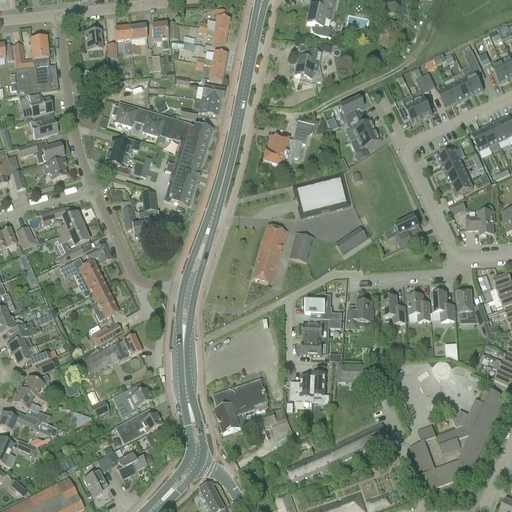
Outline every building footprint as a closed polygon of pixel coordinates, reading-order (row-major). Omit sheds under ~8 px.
[(311,29),(310,31),(310,33),(311,34),(312,36),(313,37),(315,37),(328,40),(330,31),(322,29),(324,21),(328,22),(332,4),(319,1),(317,10),(310,9),(306,27),(311,28),(311,29)] [(226,36),(229,22),(224,21),(226,14),(218,13),(217,13),(216,23),(215,25),(207,23),(206,27),(200,26),(199,30),(199,31),(226,36)] [(388,22),(386,29),(393,30),(394,23),(388,22)] [(167,26),(169,42),(176,42),(174,25),(167,26)] [(160,43),(161,52),(168,51),(166,26),(151,28),(152,44),(160,43)] [(145,28),(129,30),(130,43),(146,42),(146,38),(145,28)] [(129,30),(113,31),(115,45),(121,44),(123,59),(132,58),(131,49),(130,43),(129,30)] [(226,36),(199,31),(198,37),(212,39),(211,48),(223,50),(226,36)] [(84,35),(86,54),(102,53),(100,33),(84,35)] [(30,43),(32,63),(48,61),(46,41),(30,43)] [(171,50),(182,52),(183,45),(171,43),(171,50)] [(116,47),(106,47),(107,62),(116,62),(116,47)] [(21,48),(12,49),(14,63),(15,73),(33,71),(32,63),(23,64),(21,48)] [(7,64),(14,63),(12,49),(5,49),(7,64)] [(294,79),(299,80),(299,81),(300,82),(301,87),(304,86),(315,89),(316,84),(321,83),(318,64),(320,56),(307,53),(305,62),(298,61),(294,79)] [(472,54),(463,58),(471,75),(473,74),(480,71),(477,66),(472,54)] [(211,68),(211,69),(223,71),(226,57),(214,55),(213,56),(206,55),(204,62),(197,61),(196,66),(203,67),(211,68)] [(485,56),(479,59),(481,64),(483,69),(490,66),(488,61),(485,56)] [(443,58),(433,62),(437,69),(446,65),(445,63),(444,59),(443,58)] [(151,60),(152,74),(159,74),(158,59),(151,60)] [(511,80),(511,63),(510,59),(500,64),(509,82),(511,80)] [(32,63),(33,71),(49,69),(48,61),(32,63)] [(509,82),(500,64),(490,68),(499,86),(509,82)] [(18,99),(37,97),(58,94),(55,68),(54,68),(49,69),(33,71),(15,73),(18,99)] [(223,71),(211,69),(208,83),(221,85),(223,71)] [(429,95),(436,91),(429,76),(422,80),(427,90),(429,95)] [(483,94),(475,76),(465,80),(474,98),(483,94)] [(92,82),(93,90),(109,88),(108,80),(102,81),(92,82)] [(175,87),(188,89),(189,82),(176,80),(175,87)] [(427,90),(422,80),(415,83),(422,98),(429,95),(427,90)] [(474,98),(465,80),(455,85),(464,103),(474,98)] [(464,103),(455,85),(446,89),(454,107),(464,103)] [(203,88),(201,102),(205,103),(205,100),(221,103),(223,92),(213,90),(203,88)] [(454,107),(446,89),(436,94),(445,112),(454,107)] [(32,120),(52,115),(48,101),(39,103),(37,97),(18,99),(19,105),(23,122),(32,119),(32,120)] [(422,122),(414,104),(411,98),(401,103),(404,109),(397,112),(403,125),(409,122),(412,127),(422,122)] [(194,102),(192,114),(196,115),(198,116),(207,117),(217,119),(219,105),(220,103),(221,103),(205,100),(205,103),(201,102),(194,102)] [(354,115),(363,111),(358,100),(338,109),(341,116),(338,117),(343,128),(346,126),(356,121),(354,115)] [(432,118),(424,100),(414,104),(422,122),(432,118)] [(114,109),(111,118),(116,119),(114,126),(117,127),(118,129),(120,130),(122,129),(130,131),(133,122),(145,126),(142,135),(158,140),(158,139),(171,143),(173,137),(181,139),(179,147),(178,147),(177,148),(178,149),(173,167),(167,166),(165,174),(170,175),(167,185),(168,186),(163,204),(173,207),(174,206),(188,211),(196,184),(197,184),(200,175),(198,175),(211,133),(119,106),(117,110),(114,109)] [(178,120),(194,123),(196,115),(180,112),(178,120)] [(511,139),(511,125),(509,119),(499,123),(508,141),(511,139)] [(49,140),(48,138),(57,136),(57,135),(58,135),(56,129),(55,129),(53,124),(51,124),(46,125),(46,126),(45,126),(43,120),(29,124),(31,131),(32,131),(33,135),(32,136),(34,142),(35,142),(41,141),(41,142),(49,140)] [(332,120),(325,124),(329,134),(337,131),(332,120)] [(349,133),(345,135),(349,144),(373,133),(368,123),(362,126),(359,120),(356,121),(346,126),(349,133)] [(508,141),(499,123),(490,128),(498,146),(508,141)] [(291,145),(304,148),(307,135),(311,136),(313,128),(304,125),(303,131),(295,129),(291,145)] [(498,146),(490,128),(480,133),(489,151),(498,146)] [(0,131),(0,135),(6,154),(12,153),(6,130),(0,131)] [(354,155),(378,143),(373,133),(349,144),(354,155)] [(489,151),(480,133),(470,137),(479,155),(489,151)] [(108,147),(106,153),(108,153),(108,154),(126,160),(128,153),(129,153),(131,153),(138,155),(140,146),(118,139),(116,145),(111,143),(110,147),(108,147)] [(265,155),(263,164),(273,167),(281,169),(289,171),(292,161),(297,162),(300,147),(291,145),(291,144),(270,139),(266,156),(265,155)] [(34,146),(17,151),(19,160),(32,156),(33,158),(33,159),(42,156),(45,165),(63,159),(59,146),(47,150),(36,153),(34,146)] [(441,170),(459,162),(454,152),(436,161),(441,170)] [(357,165),(367,158),(364,153),(354,159),(357,165)] [(108,154),(104,165),(116,169),(114,175),(128,179),(130,172),(123,170),(126,160),(108,154)] [(14,159),(7,161),(11,177),(18,174),(14,159)] [(5,180),(12,178),(11,177),(7,161),(6,160),(0,161),(0,189),(7,187),(5,180)] [(142,169),(139,179),(145,181),(148,171),(151,162),(145,160),(142,169)] [(44,174),(45,178),(49,177),(51,184),(66,179),(64,170),(66,169),(63,162),(42,168),(44,174)] [(446,180),(464,172),(459,162),(441,170),(446,180)] [(450,190),(468,181),(464,172),(446,180),(450,190)] [(11,177),(12,178),(16,194),(25,191),(20,174),(18,174),(11,177)] [(349,209),(341,178),(291,191),(294,202),(296,202),(298,210),(296,210),(299,222),(320,217),(320,215),(327,213),(328,215),(349,209)] [(455,199),(473,191),(468,181),(450,190),(455,199)] [(110,195),(111,204),(118,203),(117,194),(110,195)] [(149,223),(139,224),(139,229),(142,229),(143,240),(160,237),(157,215),(156,215),(153,195),(140,197),(143,215),(148,214),(149,223)] [(466,213),(462,203),(447,210),(451,220),(466,213)] [(493,227),(492,222),(494,222),(494,214),(493,214),(493,213),(492,212),(492,210),(490,209),(489,209),(488,209),(487,209),(486,210),(485,211),(484,212),(484,213),(484,215),(478,215),(478,220),(465,220),(466,224),(466,234),(479,233),(479,239),(493,238),(493,227)] [(511,210),(511,212),(511,214),(503,214),(504,220),(504,230),(506,230),(506,237),(511,236),(511,238),(511,237),(511,210)] [(57,232),(60,239),(82,229),(80,223),(80,222),(81,222),(81,220),(80,219),(79,218),(77,217),(76,216),(75,216),(74,215),(73,214),(72,212),(70,212),(68,211),(67,211),(65,211),(63,212),(63,211),(40,217),(43,229),(50,227),(49,223),(61,220),(62,224),(64,229),(57,232)] [(139,229),(139,224),(133,225),(132,211),(122,212),(125,234),(132,233),(132,241),(143,240),(142,229),(139,229)] [(419,230),(414,219),(394,229),(397,235),(394,236),(396,240),(395,241),(400,250),(414,243),(410,234),(419,230)] [(79,247),(88,243),(82,229),(60,239),(56,241),(56,242),(59,248),(63,246),(66,253),(79,247)] [(251,282),(267,286),(272,269),(276,270),(279,260),(286,235),(267,229),(251,282)] [(334,246),(342,258),(368,241),(360,229),(334,246)] [(15,235),(22,252),(36,248),(28,230),(15,235)] [(9,231),(0,235),(7,251),(16,247),(9,231)] [(296,236),(289,261),(296,263),(306,266),(313,241),(296,236)] [(94,252),(85,256),(88,264),(98,259),(101,266),(111,262),(106,251),(104,247),(103,247),(94,251),(94,252)] [(63,257),(67,264),(83,256),(79,249),(63,257)] [(66,265),(63,259),(57,262),(60,268),(66,265)] [(91,297),(105,290),(92,264),(83,268),(79,262),(59,272),(64,282),(80,274),(85,284),(78,288),(81,293),(84,300),(91,297)] [(27,263),(21,266),(25,276),(32,274),(27,263)] [(492,282),(495,292),(511,286),(508,276),(492,282)] [(0,305),(10,301),(8,295),(5,296),(0,285),(0,305)] [(495,292),(499,301),(511,296),(511,287),(511,286),(495,292)] [(105,290),(91,297),(95,305),(90,307),(99,324),(118,315),(105,290)] [(476,318),(480,328),(483,338),(491,335),(487,325),(481,308),(474,311),(474,312),(472,312),(471,294),(457,295),(458,316),(459,316),(459,322),(467,321),(466,316),(471,315),(472,319),(476,318)] [(330,310),(331,298),(325,298),(325,295),(302,302),(302,310),(305,310),(304,316),(322,317),(322,322),(329,323),(341,323),(341,317),(331,316),(332,311),(330,310)] [(431,297),(432,307),(432,316),(440,316),(441,325),(455,324),(454,309),(447,309),(446,296),(431,297)] [(511,296),(499,301),(502,311),(511,307),(511,296)] [(429,305),(424,306),(423,306),(422,298),(407,299),(408,309),(409,319),(417,318),(418,325),(431,324),(430,315),(429,305)] [(381,300),(382,310),(383,320),(393,319),(393,327),(406,326),(405,310),(397,311),(396,299),(381,300)] [(6,315),(15,312),(10,301),(0,305),(0,324),(9,321),(6,315)] [(372,325),(373,313),(371,313),(372,305),(363,304),(363,303),(357,302),(356,314),(348,314),(347,320),(346,330),(346,331),(355,332),(356,324),(372,325)] [(22,328),(21,324),(16,323),(13,324),(11,320),(11,319),(9,321),(0,324),(0,337),(5,335),(7,341),(9,340),(20,336),(21,335),(32,331),(30,325),(22,328)] [(322,343),(322,332),(328,332),(329,323),(322,322),(308,322),(308,323),(309,323),(309,328),(302,328),(301,340),(302,340),(302,343),(322,343)] [(10,359),(13,358),(12,358),(32,349),(28,339),(39,335),(36,329),(32,331),(21,335),(20,336),(9,340),(11,346),(6,348),(10,359)] [(91,337),(97,349),(112,340),(106,329),(91,337)] [(124,342),(83,361),(89,376),(118,363),(118,364),(129,359),(130,360),(132,358),(141,354),(134,338),(124,342)] [(328,348),(328,343),(322,343),(302,343),(302,346),(301,346),(300,358),(321,358),(322,347),(328,348)] [(445,346),(445,357),(457,357),(457,346),(445,346)] [(38,359),(34,348),(32,349),(12,358),(13,358),(17,369),(23,366),(26,372),(37,367),(50,362),(48,355),(38,359)] [(399,350),(400,363),(408,363),(407,350),(399,350)] [(511,358),(506,356),(502,365),(511,369),(511,358)] [(50,362),(37,367),(37,368),(34,369),(38,377),(54,371),(50,362)] [(492,371),(498,374),(511,380),(511,369),(502,365),(496,362),(492,371)] [(339,367),(338,384),(365,385),(366,368),(339,367)] [(511,384),(511,380),(498,374),(494,383),(500,386),(509,390),(511,384)] [(312,403),(312,406),(313,406),(313,399),(323,399),(323,408),(329,408),(329,399),(324,399),(325,377),(312,377),(312,381),(312,403)] [(27,380),(21,393),(33,399),(46,405),(51,395),(46,384),(49,383),(46,378),(37,382),(36,384),(27,380)] [(290,386),(290,403),(312,403),(312,381),(301,380),(300,386),(290,386)] [(261,383),(213,396),(217,411),(216,411),(222,436),(253,427),(250,417),(269,412),(261,383)] [(91,389),(84,392),(88,399),(94,396),(91,389)] [(136,410),(143,407),(152,403),(146,391),(135,396),(132,391),(126,394),(123,395),(120,396),(112,400),(112,401),(117,412),(124,409),(128,417),(127,418),(138,413),(138,412),(137,412),(136,410)] [(33,399),(21,393),(18,392),(12,405),(37,416),(39,410),(30,406),(33,399)] [(456,433),(437,441),(432,429),(417,435),(421,446),(410,450),(426,494),(469,478),(505,399),(491,393),(490,396),(484,393),(479,404),(476,402),(468,418),(459,414),(456,420),(452,422),(456,433)] [(91,410),(95,420),(109,413),(104,404),(91,410)] [(40,425),(36,423),(16,415),(14,420),(2,415),(0,418),(0,429),(11,435),(15,426),(19,427),(36,434),(40,425)] [(40,415),(36,423),(40,425),(47,428),(50,420),(40,415)] [(73,415),(68,427),(75,430),(91,421),(73,415)] [(118,428),(114,431),(124,448),(145,436),(153,432),(162,427),(155,415),(143,422),(139,417),(131,422),(126,424),(118,428)] [(349,426),(352,434),(375,426),(372,417),(349,426)] [(329,451),(329,453),(336,467),(389,440),(386,435),(391,433),(388,425),(382,427),(382,426),(329,451)] [(145,439),(151,450),(155,447),(150,436),(145,439)] [(243,440),(249,452),(256,448),(250,436),(243,440)] [(0,465),(4,468),(14,447),(0,440),(0,465)] [(312,451),(308,440),(294,444),(297,455),(301,454),(301,451),(306,449),(308,452),(312,451)] [(16,451),(33,458),(36,451),(19,443),(16,451)] [(336,467),(329,453),(286,471),(292,486),(309,479),(336,467)] [(102,461),(108,473),(115,469),(122,483),(134,476),(133,474),(145,468),(141,460),(135,464),(131,457),(123,462),(119,464),(114,454),(102,461)] [(102,476),(108,473),(102,461),(96,464),(98,467),(102,476)] [(83,481),(83,482),(93,501),(101,497),(99,493),(107,489),(99,473),(90,477),(83,481)] [(5,511),(82,511),(83,511),(68,481),(5,511)] [(218,511),(229,511),(213,481),(200,487),(212,510),(208,511),(217,511),(218,511)] [(10,488),(26,501),(30,497),(14,483),(10,488)] [(364,511),(362,505),(359,496),(341,502),(342,504),(336,506),(336,504),(314,511),(364,511)] [(294,511),(289,497),(276,501),(279,511),(294,511)] [(366,504),(368,511),(376,511),(390,507),(387,497),(366,504)] [(500,511),(511,511),(511,504),(506,502),(500,511)]
